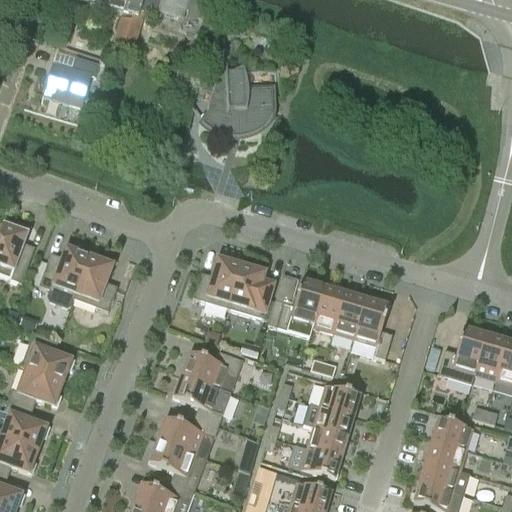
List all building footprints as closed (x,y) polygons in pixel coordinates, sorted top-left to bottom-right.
[(70,0),(70,2),(73,3),(88,7),(122,16),(126,0),(70,0)] [(126,0),(122,16),(113,47),(131,53),(142,16),(154,19),(155,15),(180,23),(183,15),(215,24),(221,3),(211,0),(165,0),(165,2),(159,1),(159,0),(126,0)] [(50,68),(41,100),(79,112),(81,106),(86,104),(82,101),(88,81),(93,82),(97,69),(72,62),(69,74),(50,68)] [(198,124),(205,130),(208,132),(211,133),(214,135),(217,136),(222,137),(227,137),(230,137),(232,137),(232,130),(242,129),(238,139),(240,140),(241,136),(244,137),(248,137),(253,136),(257,134),(262,131),(265,128),(267,124),(269,119),(270,114),(269,93),(241,94),(241,75),(225,75),(225,74),(223,74),(223,75),(217,73),(205,112),(207,113),(198,124)] [(16,232),(15,234),(1,229),(0,231),(0,280),(20,288),(33,252),(22,248),(26,236),(16,232)] [(37,290),(47,294),(45,301),(47,307),(64,313),(69,311),(72,303),(87,261),(72,255),(73,253),(65,250),(60,262),(49,258),(45,269),(42,277),(37,290)] [(191,303),(226,313),(239,269),(226,266),(227,263),(216,260),(210,281),(198,277),(191,303)] [(87,261),(72,303),(106,316),(116,291),(104,287),(111,267),(101,263),(100,265),(87,261)] [(262,324),(272,288),(261,285),(264,274),(253,271),(252,273),(239,269),(226,313),(262,324)] [(308,342),(310,332),(322,291),(300,285),(292,310),(273,305),(266,329),(308,342)] [(310,332),(331,338),(343,298),(322,291),(310,332)] [(331,338),(352,344),(364,304),(343,298),(331,338)] [(364,304),(352,344),(374,350),(371,360),(383,364),(390,339),(379,336),(387,310),(364,304)] [(7,312),(3,324),(13,327),(17,316),(7,312)] [(472,379),(484,339),(461,332),(454,358),(443,355),(435,379),(469,389),(472,379)] [(209,334),(205,345),(215,348),(219,337),(209,334)] [(18,371),(24,373),(61,387),(66,374),(68,375),(72,364),(52,357),(56,346),(31,337),(18,371)] [(472,379),(493,385),(505,345),(484,339),(472,379)] [(242,345),(238,357),(255,362),(259,350),(242,345)] [(493,385),(511,391),(511,347),(505,345),(493,385)] [(188,358),(179,380),(229,398),(241,365),(217,356),(213,367),(188,358)] [(319,378),(323,367),(312,364),(308,375),(319,378)] [(323,367),(319,378),(330,381),(334,370),(323,367)] [(10,394),(6,405),(31,414),(35,404),(55,411),(59,401),(56,400),(61,387),(24,373),(16,396),(10,394)] [(196,412),(193,422),(217,431),(229,398),(179,380),(171,403),(196,412)] [(282,388),(278,400),(286,402),(290,390),(282,388)] [(323,390),(317,411),(351,421),(358,400),(323,390)] [(286,402),(278,400),(274,412),(283,414),(286,402)] [(27,424),(31,414),(6,405),(2,416),(7,418),(0,438),(0,440),(36,454),(41,441),(43,442),(47,432),(27,424)] [(345,442),(351,421),(317,411),(311,432),(345,442)] [(481,426),(484,415),(473,411),(470,423),(481,426)] [(484,415),(481,426),(492,429),(495,418),(484,415)] [(164,423),(155,446),(195,460),(203,438),(213,442),(217,431),(193,422),(189,433),(164,423)] [(436,423),(430,445),(463,455),(469,433),(436,423)] [(266,441),(274,444),(278,432),(269,429),(266,441)] [(339,463),(345,442),(311,432),(305,453),(339,463)] [(32,467),(36,454),(0,440),(0,479),(6,481),(10,471),(30,479),(34,468),(32,467)] [(274,444),(266,441),(262,453),(271,456),(274,444)] [(430,445),(423,466),(457,475),(463,455),(430,445)] [(172,477),(168,487),(193,496),(205,464),(195,460),(155,446),(147,468),(172,477)] [(333,485),(339,463),(305,453),(298,474),(333,485)] [(423,466),(417,486),(462,499),(468,479),(457,475),(423,466)] [(237,475),(230,497),(241,501),(248,479),(237,475)] [(2,492),(6,481),(0,479),(0,511),(15,511),(16,509),(18,510),(22,499),(2,492)] [(249,497),(258,500),(261,487),(253,485),(249,497)] [(425,511),(458,511),(462,499),(417,486),(411,508),(425,511)] [(139,488),(131,511),(134,511),(186,511),(193,496),(168,487),(165,498),(139,488)] [(295,487),(288,508),(300,511),(324,511),(329,497),(295,487)] [(258,500),(249,497),(246,509),(254,511),(258,500)] [(501,511),(504,511),(509,511),(511,503),(511,501),(504,499),(501,511)]
